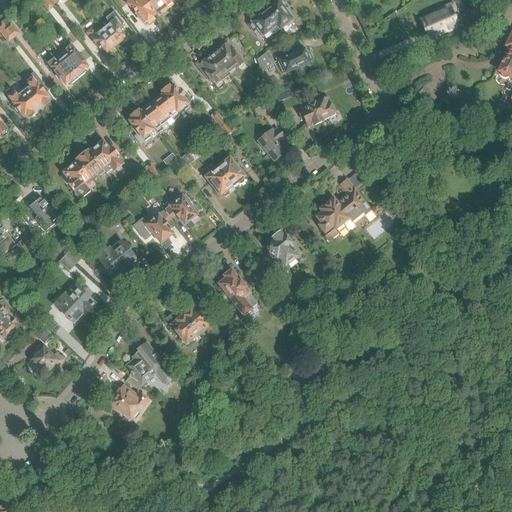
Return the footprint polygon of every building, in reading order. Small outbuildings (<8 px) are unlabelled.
[(39,0),(48,11),(54,7),(48,0),(39,0)] [(142,0),(143,0),(137,5),(132,0),(131,1),(130,0),(124,0),(127,3),(144,25),(146,23),(148,25),(156,19),(154,17),(156,15),(143,0),(142,0)] [(143,0),(156,15),(157,15),(160,13),(162,15),(168,10),(160,0),(143,0)] [(175,0),(160,0),(168,10),(174,5),(172,3),(175,0)] [(279,0),(265,11),(280,30),(292,20),(285,11),(287,9),(283,4),(285,4),(281,0),(279,0)] [(456,21),(460,19),(454,7),(446,11),(446,9),(424,18),(421,19),(422,20),(420,20),(421,22),(420,22),(421,25),(422,24),(422,26),(423,28),(429,40),(441,35),(440,34),(445,32),(446,33),(459,27),(456,21)] [(477,28),(489,23),(482,8),(471,13),(477,28)] [(277,33),(280,30),(265,11),(249,24),(255,32),(256,31),(262,38),(269,32),(272,35),(277,33)] [(104,30),(117,47),(122,42),(124,44),(130,39),(115,20),(114,20),(111,15),(106,19),(110,24),(109,24),(110,26),(104,30)] [(6,26),(15,38),(20,34),(11,22),(6,26)] [(15,38),(6,26),(5,26),(2,23),(0,24),(0,32),(8,43),(15,38)] [(117,47),(104,30),(97,36),(92,29),(87,33),(93,41),(99,49),(106,58),(113,53),(111,51),(117,47)] [(286,37),(285,36),(282,32),(278,35),(284,42),(287,41),(284,38),(286,37)] [(511,35),(511,36),(507,47),(510,48),(499,71),(501,72),(500,74),(501,76),(502,77),(503,78),(506,78),(508,78),(510,77),(510,76),(511,77),(511,35)] [(61,56),(79,79),(86,74),(85,73),(85,72),(84,71),(88,68),(67,41),(62,46),(66,52),(61,56)] [(229,75),(237,69),(240,72),(242,72),(245,70),(244,64),(234,51),(235,50),(228,41),(223,45),(224,46),(214,55),(229,75)] [(280,56),(276,60),(283,75),(310,63),(302,46),(280,56)] [(258,60),(262,74),(274,64),(269,52),(258,60)] [(79,79),(61,56),(55,61),(51,55),(47,58),(46,59),(47,62),(48,64),(65,86),(69,83),(70,84),(71,84),(72,85),(79,79)] [(222,81),(229,75),(214,55),(203,63),(202,62),(197,66),(204,75),(205,74),(219,91),(225,87),(224,84),(222,81)] [(29,85),(22,90),(25,93),(37,110),(42,106),(43,107),(49,102),(48,100),(49,99),(40,87),(43,84),(34,73),(30,76),(29,76),(25,79),(28,84),(29,85)] [(163,96),(177,114),(183,109),(185,111),(190,107),(183,98),(185,96),(182,92),(180,94),(174,87),(171,89),(170,88),(162,93),(164,95),(163,96)] [(14,94),(10,98),(11,99),(14,104),(25,118),(26,117),(28,119),(33,114),(32,113),(37,110),(25,93),(22,90),(15,95),(14,94)] [(177,114),(163,96),(163,97),(153,105),(169,126),(170,126),(171,126),(175,123),(175,122),(174,122),(180,117),(177,114)] [(251,107),(258,116),(271,106),(263,97),(251,107)] [(327,99),(298,111),(301,119),(304,118),(308,128),(314,125),(315,126),(323,123),(322,119),(335,114),(331,105),(330,106),(327,99)] [(169,128),(169,126),(153,105),(142,113),(141,112),(141,113),(158,136),(158,134),(163,130),(164,131),(166,130),(169,128)] [(158,136),(141,113),(140,113),(139,112),(131,118),(133,120),(130,122),(145,142),(150,138),(152,139),(155,139),(158,136)] [(220,128),(226,124),(217,113),(211,117),(220,128)] [(0,140),(3,139),(2,138),(5,138),(8,135),(8,132),(7,131),(7,130),(2,124),(3,123),(0,119),(0,140)] [(232,133),(226,125),(226,124),(220,128),(227,137),(232,133)] [(259,142),(275,161),(288,150),(281,142),(285,139),(277,130),(273,133),(272,131),(259,142)] [(89,153),(105,173),(111,168),(114,172),(124,164),(112,149),(110,151),(103,142),(89,153)] [(105,173),(89,153),(89,152),(77,162),(77,163),(96,186),(96,185),(92,180),(98,175),(100,177),(105,173)] [(182,171),(187,167),(195,162),(188,153),(182,158),(179,161),(176,163),(182,171)] [(218,169),(232,187),(237,183),(240,186),(246,182),(243,178),(244,177),(230,160),(230,159),(228,156),(225,153),(219,158),(222,161),(224,164),(218,169)] [(90,190),(96,186),(77,163),(64,173),(71,182),(69,184),(75,191),(73,192),(75,194),(75,196),(76,197),(78,198),(80,200),(91,192),(90,190)] [(155,180),(161,175),(152,163),(146,168),(155,180)] [(146,187),(155,180),(146,168),(137,175),(146,187)] [(380,173),(376,168),(371,173),(374,177),(380,173)] [(227,191),(232,187),(218,169),(212,174),(209,170),(203,175),(206,178),(220,196),(222,195),(223,197),(225,198),(229,195),(229,193),(227,191)] [(326,204),(345,228),(353,222),(355,224),(372,211),(347,180),(340,186),(347,195),(337,203),(334,199),(326,204)] [(164,211),(171,220),(177,215),(181,221),(185,226),(191,221),(197,216),(182,197),(169,207),(164,211)] [(31,209),(26,213),(33,222),(35,219),(47,234),(56,227),(53,223),(56,220),(46,207),(48,205),(45,202),(43,203),(41,199),(30,208),(31,209)] [(143,220),(134,226),(145,241),(153,234),(161,244),(173,234),(165,224),(171,220),(164,211),(158,202),(153,206),(160,214),(146,225),(143,220)] [(328,242),(345,228),(326,204),(320,210),(318,208),(312,213),(316,218),(314,220),(323,232),(321,233),(328,242)] [(116,228),(124,221),(115,210),(107,216),(116,228)] [(119,214),(125,220),(129,217),(124,210),(119,214)] [(295,221),(304,232),(310,228),(300,216),(295,221)] [(0,253),(3,257),(16,246),(6,233),(8,232),(4,227),(3,228),(0,226),(0,225),(0,253)] [(268,247),(267,249),(267,251),(269,252),(276,260),(275,261),(282,269),(285,267),(295,259),(299,265),(306,260),(286,235),(284,236),(283,236),(281,233),(273,239),(275,242),(270,246),(268,247)] [(27,237),(18,243),(26,253),(30,258),(38,251),(34,246),(27,237)] [(109,249),(127,272),(138,263),(121,242),(111,251),(109,249)] [(66,255),(76,265),(83,258),(72,248),(66,255)] [(126,272),(127,272),(109,249),(98,258),(114,279),(124,270),(126,272)] [(69,272),(76,265),(66,255),(59,263),(69,272)] [(251,309),(257,304),(232,271),(225,277),(227,279),(220,285),(244,316),(252,310),(251,309)] [(262,286),(257,280),(253,283),(258,289),(262,286)] [(86,315),(95,304),(76,287),(67,296),(65,295),(86,315)] [(85,315),(86,315),(65,295),(55,306),(74,323),(83,314),(85,315)] [(289,296),(277,305),(283,312),(290,307),(300,320),(304,317),(294,304),(289,296)] [(10,306),(14,309),(21,303),(17,299),(10,306)] [(0,323),(11,313),(13,311),(4,302),(3,302),(1,302),(0,303),(0,323)] [(180,312),(199,335),(212,325),(193,302),(180,312)] [(11,313),(0,323),(0,334),(1,335),(0,335),(0,338),(5,343),(21,327),(25,324),(13,311),(11,313)] [(187,345),(199,335),(180,312),(168,321),(187,345)] [(43,324),(54,335),(61,328),(50,317),(43,324)] [(26,326),(33,333),(42,324),(35,318),(26,326)] [(50,339),(54,336),(44,326),(34,335),(44,344),(50,338),(50,339)] [(157,354),(156,355),(147,344),(138,351),(140,353),(133,358),(135,360),(126,367),(132,373),(129,377),(138,383),(141,387),(143,387),(145,388),(149,385),(147,382),(157,374),(166,385),(174,378),(181,373),(171,361),(165,366),(159,358),(160,357),(157,354)] [(32,360),(47,374),(49,376),(66,358),(63,355),(61,358),(57,354),(54,357),(44,347),(43,348),(40,346),(35,351),(38,354),(32,360)] [(139,392),(143,387),(141,387),(138,383),(129,377),(126,382),(109,406),(135,424),(151,401),(139,393),(136,397),(129,392),(133,387),(139,392)]
